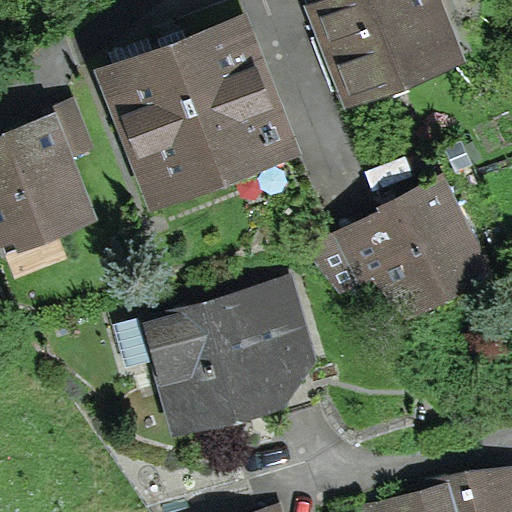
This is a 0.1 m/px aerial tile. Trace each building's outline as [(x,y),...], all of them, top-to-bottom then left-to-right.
[(113,70),(157,182),(280,135),(227,0),(222,0),(177,17),(187,42),(113,70)] [(311,35),(332,89),(448,46),(430,0),(304,0),(317,33),(311,35)] [(0,225),(27,215),(32,228),(81,209),(47,120),(18,131),(21,138),(1,145),(0,146),(0,225)] [(432,287),(477,265),(436,183),(384,209),(386,213),(341,238),(361,277),(385,265),(397,289),(426,274),(432,287)] [(266,363),(271,353),(300,344),(284,288),(248,298),(247,292),(151,319),(178,415),(273,388),(266,363)] [(511,511),(511,505),(504,471),(450,486),(446,473),(424,479),(428,493),(374,509),(374,511),(511,511)]
